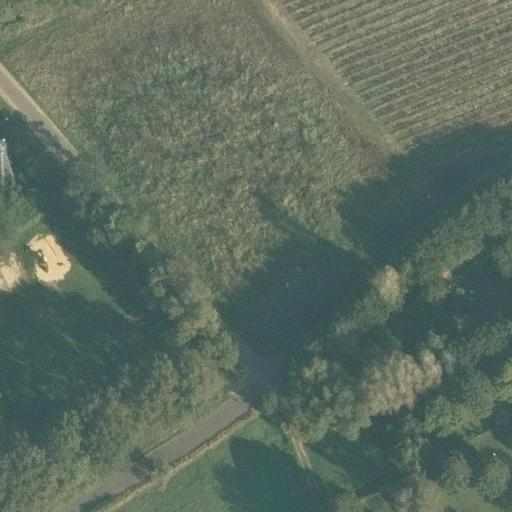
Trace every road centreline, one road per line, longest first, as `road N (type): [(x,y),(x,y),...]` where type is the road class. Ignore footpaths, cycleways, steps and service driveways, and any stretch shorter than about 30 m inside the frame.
road 1 (unclassified): [(77,511),(278,383),(478,192),(511,176)]
road 2 (track): [(322,511),(278,383)]
